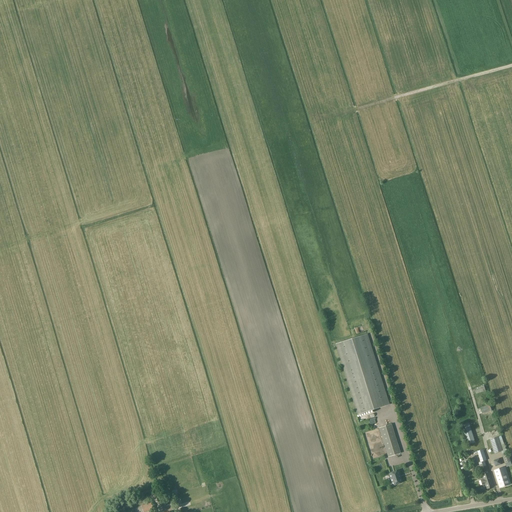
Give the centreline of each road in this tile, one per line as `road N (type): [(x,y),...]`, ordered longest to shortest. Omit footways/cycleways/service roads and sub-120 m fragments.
road 1 (unknown): [(426,511),(393,412),(376,423)]
road 2 (track): [(396,97),(511,65)]
